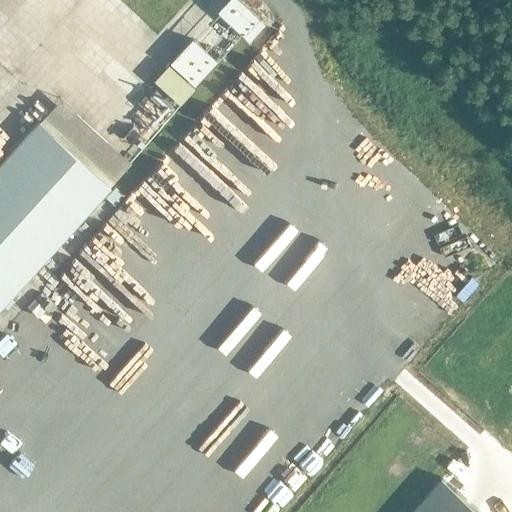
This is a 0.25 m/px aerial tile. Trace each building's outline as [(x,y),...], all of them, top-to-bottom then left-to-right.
[(256,63),(274,44),(240,13),(223,32),(256,63)] [(198,86),(221,61),(196,38),(173,63),(198,86)] [(181,104),(195,88),(171,65),(157,81),(181,104)] [(38,121),(108,185),(131,161),(60,97),(38,121)] [(0,307),(110,186),(108,185),(38,121),(38,120),(0,161),(0,307)] [(115,185),(104,197),(114,204),(123,193),(115,185)] [(480,511),(443,479),(413,511),(480,511)]
